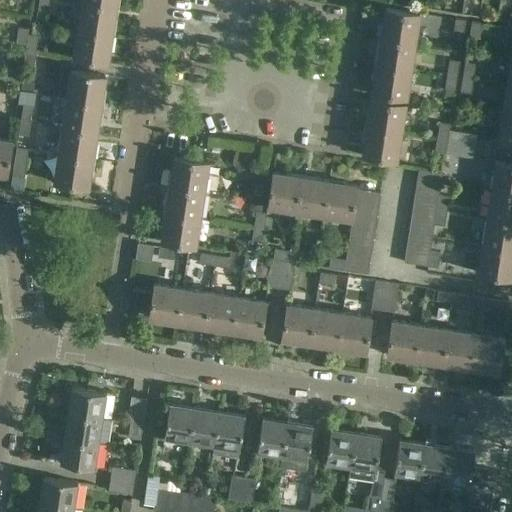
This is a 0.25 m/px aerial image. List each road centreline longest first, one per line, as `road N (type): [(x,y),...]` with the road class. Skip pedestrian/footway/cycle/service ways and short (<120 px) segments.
road 1 (residential): [(511,417),(96,354)]
road 2 (residential): [(217,0),(353,25),(332,151)]
road 3 (residential): [(96,354),(136,114)]
road 4 (residential): [(332,151),(136,114)]
road 5 (residential): [(25,342),(11,210),(0,208)]
